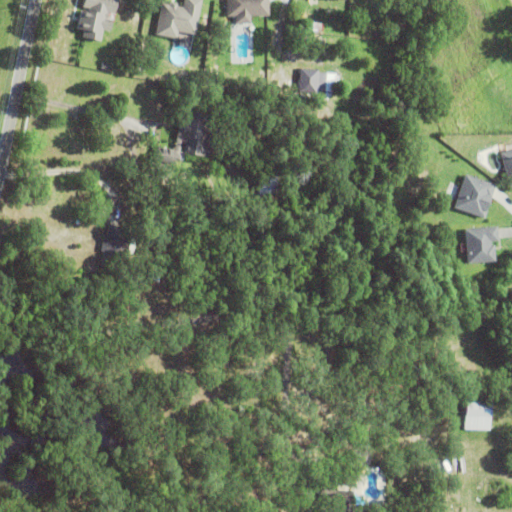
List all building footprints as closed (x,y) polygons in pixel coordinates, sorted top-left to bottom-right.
[(120,0),(85,0),(78,28),(85,30),(84,36),(102,41),(105,30),(112,32),(116,17),(120,0)] [(177,33),(176,40),(156,37),(162,5),(170,6),(170,3),(177,5),(177,8),(182,9),(184,0),(201,0),(194,37),(177,33)] [(271,15),(270,0),(227,0),(228,16),(237,16),(237,23),(252,23),(252,16),(271,15)] [(309,32),(309,23),(317,24),(316,33),(309,32)] [(178,47),(180,39),(188,41),(186,49),(178,47)] [(336,70),(300,71),(301,92),(336,91),(336,70)] [(206,159),(184,155),(186,144),(182,143),(179,161),(157,157),(158,149),(175,152),(180,120),(186,121),(187,113),(208,116),(205,131),(213,132),(209,158),(206,158),(206,159)] [(511,189),(510,190),(501,155),(511,152),(511,189)] [(449,207),(480,218),(492,184),(461,173),(449,207)] [(258,197),(258,176),(276,176),(276,197),(258,197)] [(131,240),(128,255),(119,253),(116,270),(101,267),(104,254),(101,253),(104,238),(107,238),(109,226),(126,230),(124,238),(131,240)] [(495,241),(494,226),(462,228),(463,263),(491,261),(490,241),(495,241)] [(151,282),(152,273),(160,274),(159,283),(151,282)] [(480,429),(479,403),(454,403),(455,430),(480,429)] [(355,467),(355,453),(369,453),(369,467),(355,467)] [(353,493),(353,502),(319,502),(319,486),(335,486),(335,493),(353,493)]
